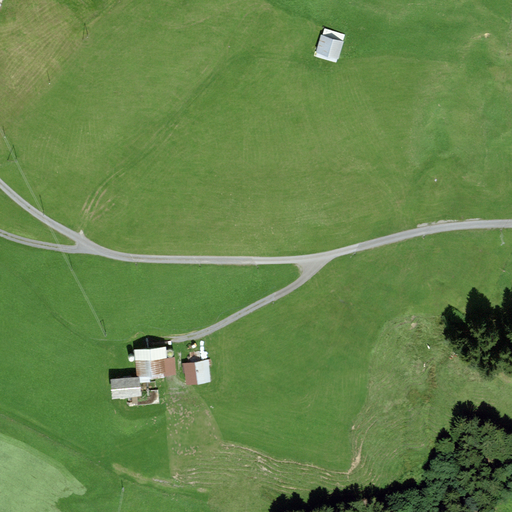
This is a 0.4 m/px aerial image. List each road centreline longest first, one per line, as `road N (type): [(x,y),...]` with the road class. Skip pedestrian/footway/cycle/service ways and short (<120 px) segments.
road 1 (track): [(511,222),(425,231),(310,258),(130,257),(55,227),(0,183)]
road 2 (track): [(310,258),(312,268),(293,287),(217,326),(132,347),(92,339),(66,323),(23,270)]
road 3 (track): [(0,409),(139,481),(208,496)]
road 4 (track): [(177,340),(179,382),(169,423),(94,456)]
